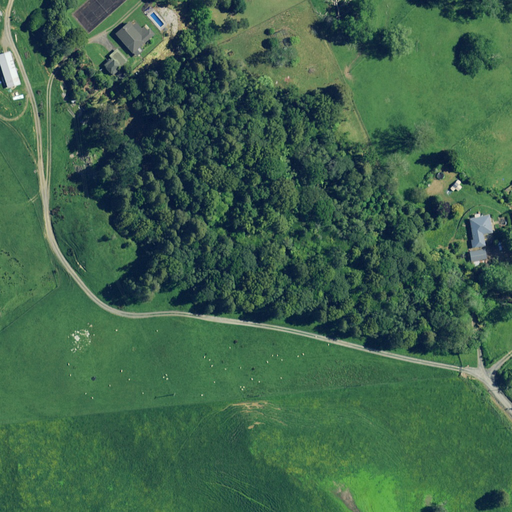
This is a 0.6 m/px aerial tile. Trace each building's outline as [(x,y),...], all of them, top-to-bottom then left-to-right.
[(140,48),(151,38),(154,35),(146,26),(143,28),(141,30),(135,23),(131,26),(128,23),(114,35),(135,58),(143,51),(140,48)] [(110,75),(119,68),(120,69),(128,61),(118,50),(109,58),(110,59),(102,67),(110,75)] [(20,85),(9,53),(0,56),(0,68),(7,89),(20,85)] [(474,216),(474,219),(468,220),(472,241),(471,241),(472,249),(484,247),(482,235),(491,234),(488,216),(479,218),(478,215),(474,216)] [(470,253),(472,263),(473,269),(480,267),(479,262),(487,260),(485,250),(470,253)]
